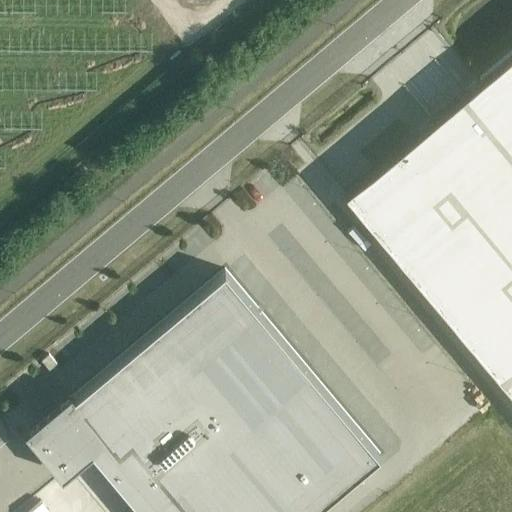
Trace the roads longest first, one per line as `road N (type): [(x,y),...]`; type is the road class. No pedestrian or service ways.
road 1 (unknown): [(0,420),(243,235),(265,239),(396,400)]
road 2 (unclassified): [(0,336),(401,0)]
